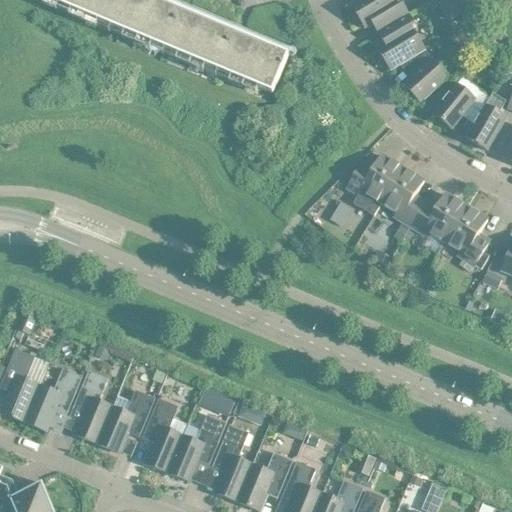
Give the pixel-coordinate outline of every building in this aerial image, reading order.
[(288,55),(283,53),(154,0),(44,0),(272,94),(288,55)] [(378,34),(408,16),(401,5),(397,7),(392,0),(359,0),(350,6),(364,29),(372,24),(378,34)] [(414,27),(408,16),(378,34),(384,44),(376,49),(390,71),(398,66),(406,78),(431,56),(426,47),(423,50),(410,29),(414,27)] [(403,86),(419,104),(447,79),(431,61),(403,86)] [(440,90),(425,109),(451,130),(475,101),(456,85),(447,96),(440,90)] [(505,119),(497,114),(504,102),(492,95),(465,139),(486,151),(505,119)] [(373,217),(380,205),(402,169),(381,156),(372,171),(361,164),(345,189),(357,196),(352,204),(373,217)] [(423,182),(402,169),(380,205),(401,217),(398,221),(409,228),(425,203),(414,196),(423,182)] [(425,203),(409,228),(421,235),(424,231),(444,243),(466,208),(445,195),(436,209),(425,203)] [(466,208),(444,243),(456,251),(454,255),(462,260),(458,267),(470,274),(489,242),(478,235),(487,220),(466,208)] [(369,226),(361,240),(374,247),(381,232),(369,226)] [(511,244),(500,271),(511,276),(511,244)] [(474,299),(482,281),(468,275),(460,293),(474,299)] [(19,331),(15,342),(22,345),(27,334),(19,331)] [(109,352),(98,347),(95,355),(106,359),(109,352)] [(7,370),(0,386),(0,389),(10,394),(1,414),(24,424),(39,387),(25,381),(34,359),(15,351),(7,370)] [(39,387),(24,424),(46,433),(54,413),(65,417),(81,379),(62,370),(53,393),(39,387)] [(88,372),(72,411),(82,416),(75,435),(74,436),(96,445),(112,408),(98,402),(107,380),(88,372)] [(112,408),(96,445),(119,454),(119,453),(125,439),(127,434),(138,439),(154,400),(135,392),(126,414),(112,408)] [(166,474),(181,437),(168,431),(177,408),(158,400),(141,440),(152,444),(144,465),(166,474)] [(242,406),(238,417),(242,418),(251,416),(253,410),(242,406)] [(195,443),(181,437),(166,474),(188,483),(197,463),(207,467),(225,424),(206,416),(195,443)] [(236,503),(251,466),(237,460),(248,434),(229,426),(211,469),(222,473),(214,494),(236,503)] [(296,428),(293,434),(296,439),(301,442),(305,431),(296,428)] [(310,435),(306,444),(315,448),(319,439),(310,435)] [(266,472),(251,466),(236,503),(258,511),(267,492),(278,496),(292,461),(273,454),(266,472)] [(364,455),(357,473),(368,478),(375,460),(364,455)] [(375,462),(373,469),(382,472),(385,466),(375,462)] [(296,463),(281,498),(292,502),(288,511),(314,511),(321,495),(307,489),(315,471),(296,463)] [(0,466),(0,484),(6,487),(10,497),(8,498),(9,501),(6,502),(1,506),(0,506),(0,511),(53,511),(42,484),(19,493),(18,494),(12,481),(0,475),(0,468),(1,466),(0,466)] [(421,480),(412,476),(409,484),(418,487),(421,480)] [(321,495),(314,511),(353,511),(362,490),(343,483),(336,501),(321,495)] [(365,492),(357,511),(379,511),(384,500),(365,492)] [(424,503),(421,511),(424,511),(436,511),(438,509),(424,503)]
